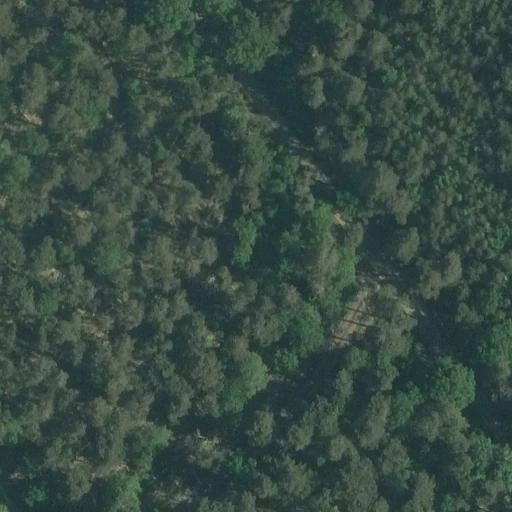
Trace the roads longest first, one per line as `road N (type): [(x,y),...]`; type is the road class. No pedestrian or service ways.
road 1 (unclassified): [(511,443),(189,0)]
road 2 (track): [(166,511),(244,449),(400,290)]
